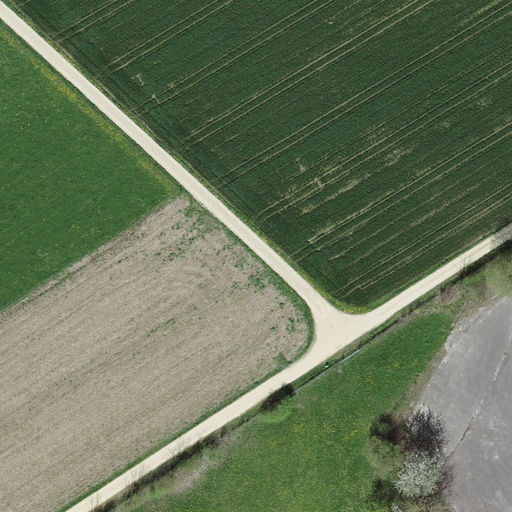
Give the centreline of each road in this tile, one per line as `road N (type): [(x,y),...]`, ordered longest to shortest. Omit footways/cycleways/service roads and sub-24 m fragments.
road 1 (track): [(511,236),(75,511)]
road 2 (track): [(348,338),(0,15)]
